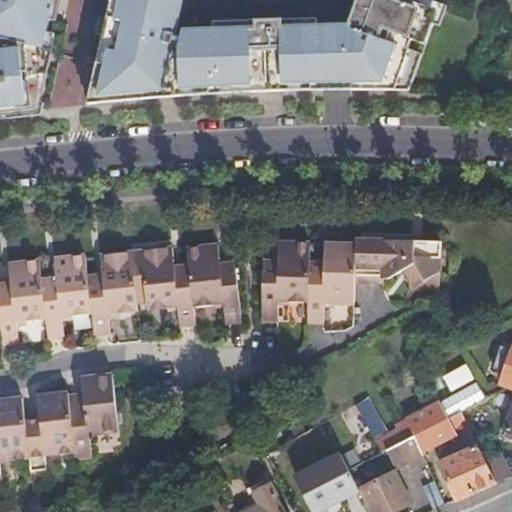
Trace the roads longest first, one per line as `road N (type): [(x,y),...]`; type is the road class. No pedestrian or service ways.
road 1 (residential): [(0,165),(225,144),(511,146)]
road 2 (residential): [(0,382),(59,361),(161,352),(264,372),(380,314)]
